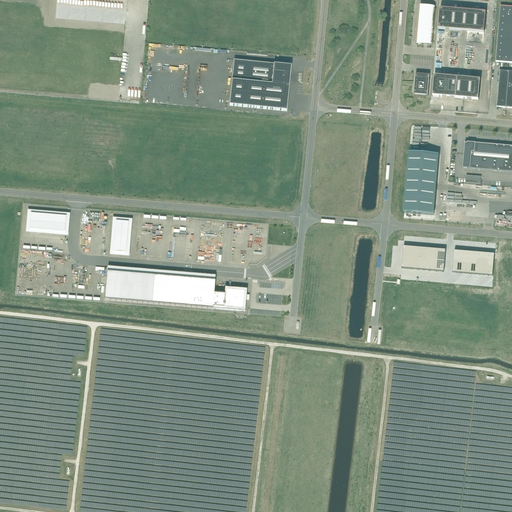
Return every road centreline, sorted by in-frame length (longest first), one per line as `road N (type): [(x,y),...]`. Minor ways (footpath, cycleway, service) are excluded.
road 1 (unclassified): [(303,217),(0,193)]
road 2 (unclassified): [(511,234),(385,224)]
